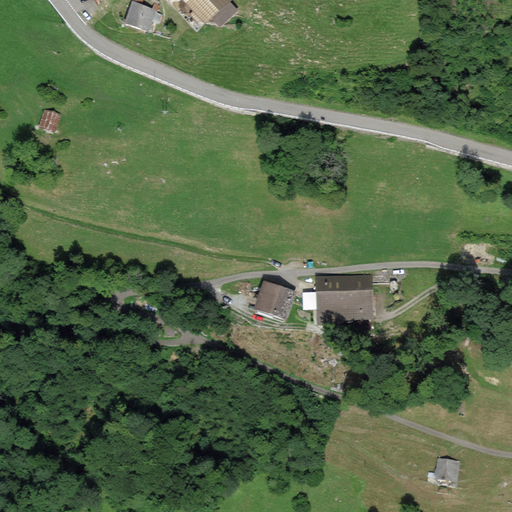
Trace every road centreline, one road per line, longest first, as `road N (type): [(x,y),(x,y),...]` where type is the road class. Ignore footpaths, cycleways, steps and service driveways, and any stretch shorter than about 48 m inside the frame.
road 1 (primary): [(511,160),(426,135),(228,99),(111,51),(56,0)]
road 2 (track): [(202,339),(104,337),(0,321)]
